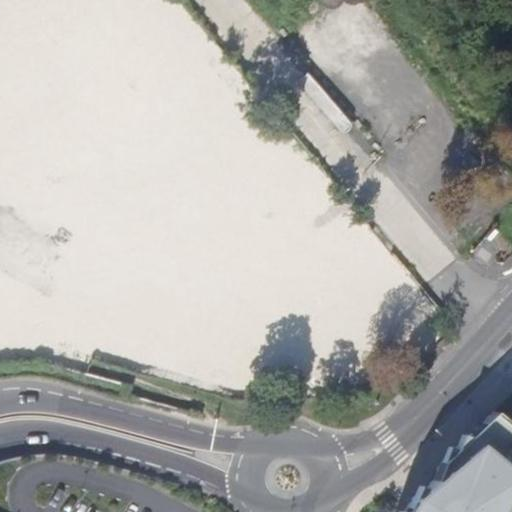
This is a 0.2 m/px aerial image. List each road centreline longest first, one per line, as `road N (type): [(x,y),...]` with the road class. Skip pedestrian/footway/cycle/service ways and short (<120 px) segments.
road 1 (primary): [(0,413),(51,413),(246,471)]
road 2 (primary): [(333,477),(387,443),(488,335)]
road 3 (primary): [(333,477),(321,446),(290,433),(259,445),(246,471)]
